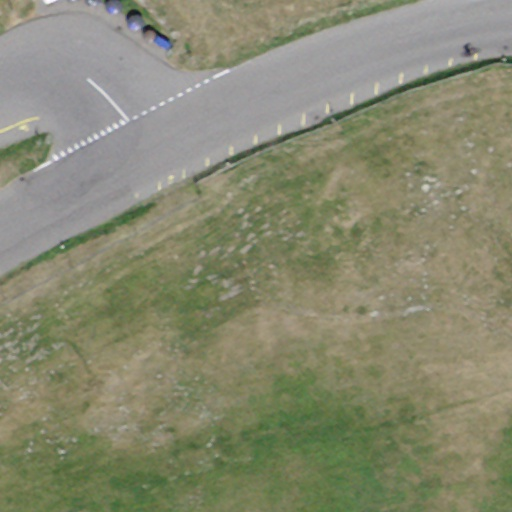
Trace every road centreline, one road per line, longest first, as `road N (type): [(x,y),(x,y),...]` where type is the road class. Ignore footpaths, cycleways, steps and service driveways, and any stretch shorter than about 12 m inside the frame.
road 1 (tertiary): [(133,144),(313,67),(511,15)]
road 2 (unclassified): [(0,87),(74,78),(133,144)]
road 3 (tertiary): [(0,219),(133,144)]
